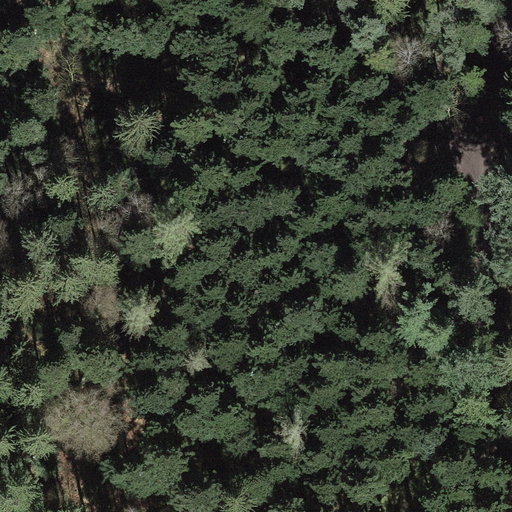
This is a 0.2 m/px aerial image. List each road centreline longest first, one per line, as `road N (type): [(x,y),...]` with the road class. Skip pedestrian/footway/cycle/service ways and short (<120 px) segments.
road 1 (track): [(218,511),(456,157)]
road 2 (track): [(490,226),(486,388),(502,511)]
road 3 (track): [(333,0),(438,121),(490,226)]
road 4 (track): [(490,226),(492,122),(511,20)]
